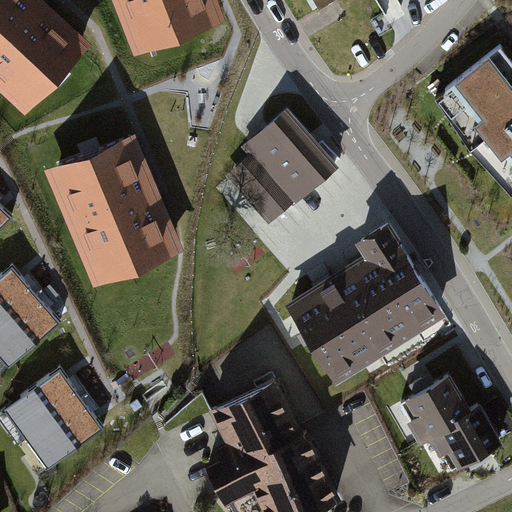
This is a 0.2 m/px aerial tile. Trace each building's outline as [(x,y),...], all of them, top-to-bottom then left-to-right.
[(80,49),(27,0),(0,0),(0,63),(22,84),(19,88),(33,100),(80,49)] [(212,20),(203,0),(133,0),(144,26),(140,27),(147,45),(212,20)] [(511,57),(506,50),(450,93),(511,172),(511,57)] [(335,163),(287,108),(245,145),(254,155),(235,171),(274,215),(292,198),(293,200),(335,163)] [(170,249),(124,137),(59,164),(67,182),(71,180),(103,257),(99,258),(106,275),(170,249)] [(0,227),(13,215),(0,202),(0,227)] [(325,262),(335,280),(376,346),(440,305),(389,223),(325,262)] [(25,278),(13,264),(0,275),(0,323),(37,292),(25,278)] [(333,373),(376,346),(335,280),(291,307),(306,331),(301,334),(306,342),(311,339),(333,373)] [(48,305),(37,292),(0,323),(0,344),(14,360),(61,320),(48,305)] [(82,396),(61,366),(10,403),(32,433),(82,396)] [(469,409),(468,408),(448,374),(401,401),(422,438),(432,432),(431,431),(469,409)] [(275,379),(212,409),(233,451),(209,462),(227,499),(255,485),(268,511),(297,511),(337,493),(306,430),(302,432),(275,379)] [(104,426),(82,396),(32,433),(53,462),(104,426)] [(431,431),(432,432),(452,467),(499,439),(478,402),(468,408),(469,409),(431,431)]
